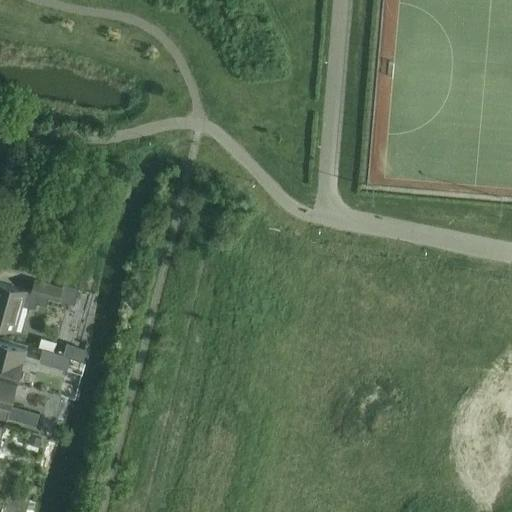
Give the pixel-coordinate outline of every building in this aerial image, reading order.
[(0,325),(14,330),(21,304),(35,308),(36,303),(45,305),(47,297),(58,300),(74,304),(78,288),(73,287),(62,284),(61,288),(34,280),(31,292),(25,290),(0,282),(0,325)] [(40,336),(38,345),(53,350),(56,340),(40,336)] [(0,341),(0,379),(16,384),(26,348),(0,341)] [(47,350),(44,362),(56,366),(60,353),(47,350)] [(10,404),(16,384),(0,379),(0,417),(6,419),(7,416),(10,404)] [(10,404),(7,416),(35,424),(38,412),(10,404)] [(28,433),(26,442),(39,445),(41,437),(28,433)] [(5,504),(27,510),(29,503),(26,502),(25,498),(7,494),(5,504)]
